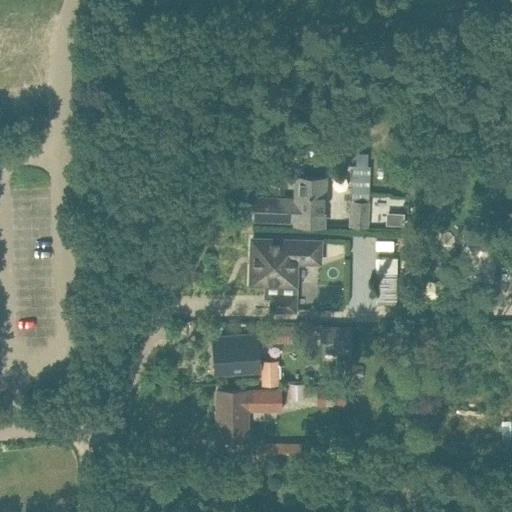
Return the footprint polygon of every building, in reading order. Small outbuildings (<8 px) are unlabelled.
[(353,165),(351,200),(368,201),(370,166),(353,165)] [(253,197),(252,218),(295,220),(294,223),(323,224),(325,177),(296,176),(295,199),(253,197)] [(367,226),(368,201),(351,200),(350,226),(367,226)] [(386,212),(386,224),(404,225),(404,213),(386,212)] [(321,240),(272,239),(252,238),(250,283),(266,284),(266,295),(272,296),(271,308),(295,309),(297,263),(320,264),(321,240)] [(376,271),(376,303),(395,302),(396,271),(376,271)] [(292,343),(293,326),(269,325),(268,341),(292,343)] [(321,327),(321,348),(350,349),(350,328),(321,327)] [(256,334),(213,337),(215,372),(258,369),(256,334)] [(303,383),(288,383),(288,398),(303,398),(303,383)] [(316,385),(316,405),(344,405),(344,385),(316,385)] [(227,440),(227,438),(247,438),(247,408),(279,408),(279,389),(217,390),(217,438),(223,438),(223,441),(227,440)] [(312,457),(312,443),(262,443),(262,457),(312,457)] [(331,474),(330,489),(354,490),(354,475),(331,474)]
